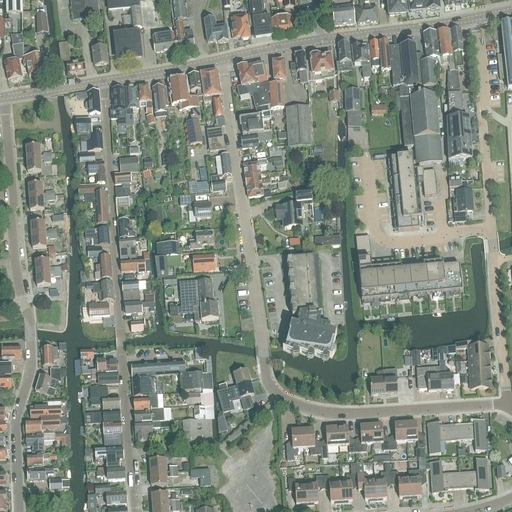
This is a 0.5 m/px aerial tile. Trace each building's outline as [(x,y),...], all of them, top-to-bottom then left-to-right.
[(6,0),(7,15),(10,15),(10,21),(11,36),(23,36),(21,0),(6,0)] [(96,0),(70,0),(74,21),(99,17),(96,0)] [(130,10),(131,25),(132,29),(142,28),(139,0),(106,0),(107,1),(108,12),(130,10)] [(170,0),(174,22),(188,20),(185,0),(170,0)] [(284,0),(285,8),(294,7),(292,0),(284,0)] [(387,0),(389,17),(399,16),(399,17),(407,16),(405,0),(387,0)] [(426,12),(439,11),(438,0),(408,0),(410,13),(426,12)] [(150,1),(140,2),(141,8),(143,28),(156,27),(154,7),(151,7),(150,1)] [(248,18),(249,28),(254,27),(255,39),(273,36),(270,18),(265,18),(263,1),(250,3),(251,17),(248,18)] [(356,9),(357,25),(378,23),(377,7),(369,8),(369,1),(360,2),(361,9),(356,9)] [(332,8),(334,27),(354,25),(352,6),(332,8)] [(37,16),(37,35),(48,34),(45,15),(37,16)] [(271,20),(273,37),(294,34),(292,17),(271,20)] [(232,26),(231,27),(234,42),(235,42),(235,40),(241,39),(241,41),(250,40),(247,18),(231,20),(232,26)] [(204,21),(208,44),(218,43),(218,45),(228,43),(226,26),(216,28),(214,20),(204,21)] [(174,26),(178,51),(194,48),(191,31),(184,32),(183,24),(174,26)] [(511,24),(500,26),(502,45),(504,55),(506,79),(508,90),(511,89),(511,24)] [(460,30),(450,31),(455,71),(455,72),(458,71),(457,69),(463,68),(461,52),(463,52),(460,30)] [(450,31),(435,33),(439,59),(448,57),(450,72),(455,71),(450,31)] [(138,33),(115,36),(117,55),(118,60),(141,57),(138,33)] [(435,33),(423,35),(426,58),(424,59),(425,63),(433,62),(433,63),(435,63),(436,73),(440,72),(439,59),(435,33)] [(153,37),(155,54),(176,51),(173,34),(153,37)] [(92,50),(95,67),(108,65),(106,48),(103,48),(102,41),(97,42),(98,49),(92,50)] [(379,42),(380,67),(381,73),(390,72),(389,55),(388,41),(379,42)] [(372,68),(380,67),(379,42),(370,43),(372,68)] [(336,64),(337,73),(351,72),(349,44),(338,45),(340,64),(336,64)] [(15,62),(6,63),(5,67),(8,81),(12,80),(13,82),(17,81),(18,79),(22,79),(19,61),(22,61),(22,58),(23,58),(23,45),(13,47),(13,48),(15,62)] [(361,63),(363,79),(371,79),(368,47),(361,48),(360,45),(352,46),(354,64),(361,63)] [(400,46),(390,47),(391,60),(393,88),(399,87),(404,148),(415,147),(417,166),(441,163),(435,96),(437,96),(436,87),(433,63),(433,62),(425,63),(424,59),(424,57),(422,55),(420,57),(416,57),(415,45),(400,46)] [(35,76),(37,77),(40,77),(41,75),(43,75),(39,56),(31,57),(30,49),(24,50),(24,59),(23,59),(24,67),(27,66),(29,77),(34,76),(35,76)] [(299,72),(300,84),(307,84),(305,63),(305,55),(305,54),(301,55),(300,53),(296,54),(295,56),(294,56),(295,56),(296,65),(291,66),(292,72),(296,72),(299,72)] [(307,84),(308,84),(313,83),(334,81),(334,76),(331,56),(320,58),(320,57),(317,55),(312,56),(310,59),(310,62),(305,63),(307,84)] [(504,55),(497,56),(500,80),(506,79),(504,55)] [(494,56),(486,56),(484,89),(493,89),(494,56)] [(272,63),(274,82),(286,81),(285,62),(284,62),(281,61),(278,62),(272,63)] [(66,64),(68,73),(67,73),(67,74),(86,71),(84,62),(66,64)] [(268,84),(263,65),(247,68),(246,68),(244,67),(240,67),(239,69),(238,70),(242,87),(237,88),(239,98),(252,95),(255,109),(260,108),(260,116),(271,115),(270,110),(271,110),(269,84),(268,84)] [(450,72),(447,73),(447,94),(459,93),(458,71),(455,72),(450,72)] [(203,92),(204,97),(204,98),(203,98),(204,104),(211,103),(210,98),(221,96),(218,73),(216,72),(201,74),(203,92)] [(199,75),(188,76),(191,91),(196,91),(197,98),(204,97),(203,92),(201,92),(201,90),(199,75)] [(191,95),(191,99),(189,99),(186,79),(177,80),(175,80),(174,79),(174,78),(171,79),(170,81),(168,81),(172,106),(179,105),(179,112),(192,110),(193,117),(191,117),(191,123),(186,124),(190,146),(202,144),(198,122),(201,122),(197,98),(197,94),(191,95)] [(269,84),(271,110),(284,109),(282,83),(269,84)] [(127,110),(125,110),(126,117),(133,116),(133,110),(139,110),(138,87),(126,89),(127,110)] [(139,88),(140,108),(146,108),(147,115),(152,114),(152,102),(151,102),(151,95),(148,95),(148,88),(146,88),(145,87),(142,87),(141,88),(139,88)] [(166,88),(152,89),(155,114),(155,119),(166,118),(166,113),(165,107),(168,107),(166,88)] [(113,112),(110,112),(111,120),(118,120),(118,126),(126,125),(125,111),(124,89),(112,90),(113,112)] [(345,92),(346,113),(360,112),(359,91),(345,92)] [(99,92),(88,93),(88,103),(86,104),(85,105),(85,110),(87,111),(89,111),(89,115),(100,114),(99,92)] [(329,93),(330,104),(339,103),(338,92),(329,93)] [(462,93),(459,93),(447,94),(448,117),(446,117),(448,161),(472,160),(468,118),(463,119),(462,93)] [(83,117),(83,107),(81,107),(80,94),(68,95),(70,118),(83,117)] [(212,99),(216,125),(217,128),(225,127),(222,108),(223,107),(222,104),(221,103),(221,98),(212,99)] [(371,105),(371,116),(386,117),(386,105),(371,105)] [(285,109),(288,149),(312,148),(309,108),(285,109)] [(271,115),(260,116),(240,119),(243,137),(271,133),(271,115)] [(146,118),(148,127),(155,125),(153,116),(146,118)] [(76,122),(78,136),(92,135),(90,120),(76,122)] [(221,128),(206,130),(210,153),(225,151),(224,150),(221,128)] [(241,141),(240,142),(240,145),(241,146),(242,150),(259,148),(258,142),(272,140),(271,134),(240,138),(241,141)] [(81,137),(81,143),(87,143),(88,152),(103,151),(102,135),(81,137)] [(27,156),(27,160),(40,160),(40,147),(26,147),(27,156)] [(268,150),(269,158),(282,156),(281,150),(280,150),(279,148),(268,150)] [(80,155),(80,163),(94,162),(94,154),(80,155)] [(211,178),(212,193),(226,191),(225,183),(232,183),(229,156),(220,157),(223,176),(211,178)] [(412,157),(391,159),(394,194),(398,233),(419,230),(419,229),(422,229),(421,220),(418,183),(423,183),(424,197),(437,196),(434,171),(416,173),(415,164),(413,164),(412,157)] [(273,159),(273,168),(275,168),(276,172),(283,171),(282,158),(273,159)] [(120,161),(120,175),(139,173),(138,159),(120,161)] [(40,160),(27,160),(28,165),(27,165),(28,174),(41,173),(41,172),(40,160)] [(244,177),(260,175),(259,168),(266,166),(265,161),(258,162),(258,164),(244,166),(245,177),(244,177)] [(88,164),(89,174),(96,174),(97,185),(105,185),(104,163),(88,164)] [(115,190),(116,201),(125,200),(125,199),(131,199),(131,192),(130,192),(129,185),(131,185),(130,174),(115,176),(115,175),(114,175),(115,186),(123,185),(123,189),(115,190)] [(244,177),(246,188),(262,186),(271,185),(270,180),(263,181),(264,183),(261,184),(260,175),(244,177)] [(461,187),(461,179),(449,180),(449,188),(461,187)] [(208,193),(207,183),(197,185),(198,194),(208,193)] [(29,194),(30,199),(43,198),(42,185),(28,186),(29,194)] [(246,188),(246,189),(247,188),(248,199),(263,197),(263,200),(264,199),(271,198),(270,193),(263,194),(262,186),(246,188)] [(466,223),(466,213),(473,212),(471,191),(457,192),(458,201),(453,201),(455,224),(466,223)] [(85,194),(85,204),(89,204),(93,204),(94,212),(96,212),(97,226),(108,225),(106,193),(95,194),(85,194)] [(277,222),(284,221),(284,229),(301,228),(300,212),(308,212),(307,206),(313,206),(312,194),(295,196),(296,206),(276,208),(277,222)] [(194,196),(180,197),(180,207),(187,207),(188,213),(195,213),(195,220),(211,219),(210,205),(195,206),(194,196)] [(43,198),(30,199),(30,203),(30,212),(44,211),(44,210),(43,198)] [(162,208),(154,208),(155,222),(163,222),(162,208)] [(136,221),(118,223),(119,241),(132,240),(136,239),(135,233),(137,233),(136,221)] [(56,230),(45,231),(45,223),(31,224),(31,232),(32,232),(32,237),(56,235),(56,230)] [(109,246),(108,230),(85,232),(86,241),(96,240),(96,247),(109,246)] [(196,242),(189,242),(190,251),(202,250),(202,247),(213,247),(212,233),(195,234),(196,242)] [(56,235),(32,237),(32,241),(33,250),(46,249),(46,248),(46,239),(49,239),(49,240),(57,240),(56,235)] [(369,237),(356,238),(362,302),(462,293),(460,266),(453,267),(453,264),(443,265),(443,264),(371,270),(370,261),(371,261),(369,237)] [(340,238),(316,240),(316,248),(340,246),(340,238)] [(148,239),(139,240),(140,251),(148,250),(148,239)] [(135,240),(119,241),(120,260),(137,259),(135,240)] [(165,244),(166,257),(176,256),(179,256),(178,243),(165,244)] [(88,249),(88,258),(101,257),(101,248),(88,249)] [(95,274),(95,281),(112,280),(110,257),(99,258),(100,266),(97,266),(97,267),(96,267),(96,274),(95,274)] [(166,257),(155,258),(158,280),(163,279),(168,279),(166,257)] [(193,261),(193,270),(198,269),(198,273),(209,272),(208,269),(215,268),(214,257),(198,258),(198,261),(193,261)] [(180,259),(180,269),(193,269),(193,258),(180,259)] [(283,349),(283,350),(292,355),(294,351),(307,357),(309,353),(322,359),(324,355),(332,359),(336,350),(332,349),(336,334),(321,330),(320,332),(306,328),(305,330),(299,328),(300,324),(308,326),(308,324),(323,322),(322,314),(318,315),(314,259),(287,262),(292,317),(294,317),(292,326),(291,326),(285,346),(284,350),(283,349)] [(36,270),(37,275),(61,273),(60,268),(49,269),(49,261),(35,262),(36,270)] [(121,263),(121,273),(138,272),(138,274),(145,274),(144,261),(121,263)] [(61,273),(37,275),(37,279),(36,279),(37,288),(51,287),(51,286),(50,279),(61,278),(61,273)] [(200,307),(201,314),(202,322),(218,321),(217,305),(213,305),(212,281),(179,284),(181,309),(178,309),(177,305),(170,305),(170,310),(170,316),(194,315),(193,308),(200,307)] [(122,284),(123,304),(140,303),(139,283),(122,284)] [(99,294),(100,302),(113,302),(112,284),(92,285),(93,295),(99,294)] [(150,309),(149,304),(125,306),(125,309),(124,310),(124,314),(126,315),(126,316),(132,315),(133,319),(137,318),(137,315),(142,315),(142,310),(150,309)] [(89,306),(90,318),(110,317),(109,305),(89,306)] [(131,324),(131,334),(143,333),(143,323),(131,324)] [(468,350),(469,362),(489,361),(488,346),(471,348),(471,342),(455,344),(455,350),(468,350)] [(446,355),(455,355),(455,346),(445,346),(446,355)] [(21,348),(0,348),(0,354),(1,354),(2,360),(21,360),(21,355),(21,353),(21,351),(21,350),(21,348)] [(42,351),(41,352),(41,355),(43,356),(43,368),(53,367),(53,362),(58,361),(58,349),(42,349),(42,351)] [(93,360),(93,351),(81,352),(81,360),(93,360)] [(421,367),(420,352),(411,353),(412,368),(421,367)] [(118,374),(117,362),(105,363),(105,360),(97,361),(97,371),(92,372),(92,375),(98,375),(118,374)] [(469,362),(469,376),(489,375),(489,361),(469,362)] [(439,362),(439,368),(440,377),(441,392),(454,392),(453,376),(447,376),(446,368),(445,368),(445,362),(439,362)] [(132,366),(132,378),(185,375),(185,363),(132,366)] [(0,365),(0,376),(11,376),(11,365),(0,365)] [(428,390),(428,393),(441,392),(440,377),(439,368),(416,370),(417,391),(428,390)] [(35,393),(46,396),(54,398),(58,383),(60,383),(60,369),(50,370),(50,380),(40,377),(35,393)] [(247,371),(233,375),(237,388),(250,384),(247,371)] [(384,396),(382,372),(376,372),(376,378),(379,378),(379,380),(370,381),(371,397),(384,396)] [(389,372),(382,372),(384,396),(397,395),(396,379),(387,380),(387,377),(389,377),(389,372)] [(119,385),(118,374),(91,376),(91,381),(98,381),(98,386),(102,386),(119,385)] [(202,375),(180,376),(181,392),(203,391),(202,375)] [(489,375),(469,376),(470,391),(490,389),(489,375)] [(0,377),(0,389),(11,390),(11,377),(0,377)] [(133,398),(148,397),(157,396),(156,379),(148,380),(132,381),(133,398)] [(220,392),(217,393),(223,415),(234,412),(232,402),(240,400),(241,400),(244,412),(253,410),(250,398),(254,396),(250,384),(237,388),(227,390),(220,392)] [(120,410),(120,399),(108,400),(107,388),(90,389),(91,401),(91,407),(102,406),(103,411),(120,410)] [(185,395),(186,405),(201,404),(200,394),(185,395)] [(157,396),(148,397),(148,399),(134,400),(134,411),(151,410),(158,409),(157,396)] [(31,409),(31,420),(61,419),(61,408),(31,409)] [(197,421),(209,420),(209,415),(205,415),(204,408),(193,408),(194,421),(197,421)] [(163,409),(158,409),(151,410),(151,412),(134,414),(135,424),(165,422),(164,417),(164,409),(163,409)] [(104,424),(121,423),(120,412),(103,413),(94,414),(92,413),(93,425),(104,425),(104,424)] [(60,429),(60,419),(41,420),(41,422),(26,422),(26,429),(25,432),(26,434),(26,436),(41,436),(41,431),(45,431),(45,430),(60,429)] [(223,419),(218,420),(219,434),(227,432),(223,419)] [(183,422),(184,443),(198,443),(197,421),(194,421),(183,422)] [(470,425),(456,426),(457,442),(475,441),(476,452),(475,452),(475,453),(486,452),(484,422),(485,422),(485,421),(470,422),(470,425)] [(395,439),(389,439),(390,451),(396,451),(396,443),(406,442),(405,422),(398,422),(398,425),(394,425),(395,439)] [(412,422),(405,422),(406,442),(417,442),(418,450),(424,449),(423,437),(417,437),(416,424),(412,424),(412,422)] [(103,426),(104,447),(123,446),(121,424),(103,426)] [(148,436),(153,435),(153,430),(160,429),(160,424),(135,425),(136,436),(137,443),(148,443),(148,436)] [(372,444),(371,424),(364,425),(364,427),(360,427),(361,441),(355,441),(355,453),(366,453),(367,445),(372,444)] [(377,424),(371,424),(372,444),(383,444),(383,452),(390,451),(389,439),(383,439),(382,426),(378,426),(377,424)] [(457,442),(456,426),(442,427),(441,424),(427,425),(427,426),(428,426),(430,455),(429,455),(429,456),(440,455),(439,443),(457,442)] [(338,447),(336,426),(330,427),(330,429),(325,430),(326,443),(320,443),(321,456),(321,460),(328,459),(327,447),(338,447)] [(343,426),(336,426),(338,447),(348,446),(349,454),(355,453),(355,441),(349,442),(348,428),(343,428),(343,426)] [(321,456),(320,443),(314,444),(313,430),(309,431),(309,428),(302,429),(303,449),(309,448),(310,456),(321,456)] [(303,449),(302,429),(295,429),(296,431),(291,432),(292,445),(286,446),(287,462),(294,462),(293,457),(298,457),(298,449),(303,449)] [(55,442),(54,436),(26,437),(27,441),(26,442),(26,445),(27,446),(27,448),(32,448),(32,454),(44,454),(44,443),(55,442)] [(118,460),(123,460),(123,449),(95,450),(95,460),(106,459),(106,461),(111,461),(111,464),(107,464),(107,471),(120,470),(119,463),(118,463),(118,460)] [(43,461),(49,461),(56,460),(56,456),(27,457),(27,461),(27,462),(27,465),(27,466),(27,468),(43,468),(43,461)] [(149,461),(150,474),(166,473),(165,460),(149,461)] [(477,473),(459,474),(460,490),(475,489),(475,492),(489,491),(488,491),(486,461),(487,461),(487,460),(475,461),(475,462),(476,462),(477,473)] [(460,490),(459,474),(441,475),(440,464),(441,464),(441,463),(429,464),(429,465),(430,465),(432,494),(431,494),(431,495),(446,494),(446,491),(460,490)] [(497,469),(498,480),(505,480),(504,468),(497,469)] [(46,482),(46,476),(53,475),(53,470),(28,471),(28,482),(46,482)] [(124,471),(96,473),(97,478),(107,477),(108,483),(125,482),(124,471)] [(210,471),(193,472),(191,472),(191,480),(200,479),(201,488),(211,488),(210,471)] [(420,480),(409,480),(410,501),(417,500),(417,498),(421,498),(420,484),(426,484),(426,471),(419,472),(420,480)] [(166,473),(150,474),(151,488),(167,486),(166,473)] [(398,473),(391,474),(392,486),(398,486),(399,499),(403,499),(403,501),(410,501),(409,480),(398,481),(398,473)] [(392,486),(391,474),(381,474),(380,482),(375,483),(376,503),(383,502),(382,500),(387,500),(386,486),(392,486)] [(376,503),(375,483),(369,483),(367,475),(357,476),(358,488),(358,492),(364,492),(365,501),(369,501),(369,503),(376,503)] [(357,476),(350,476),(346,476),(346,484),(340,485),(342,505),(348,505),(348,502),(352,502),(352,488),(358,488),(357,476)] [(306,483),(306,487),(307,507),(314,507),(314,504),(318,504),(317,491),(323,490),(323,478),(316,478),(316,482),(306,483)] [(329,478),(323,478),(323,490),(329,490),(330,503),(335,503),(335,505),(342,505),(340,485),(330,485),(329,478)] [(307,507),(306,487),(295,488),(295,480),(288,480),(289,492),(295,492),(296,506),(300,505),(300,508),(307,507)] [(61,481),(50,482),(51,490),(62,490),(61,481)] [(27,490),(28,511),(40,511),(40,490),(27,490)] [(107,495),(107,507),(126,506),(126,494),(107,495)] [(153,508),(168,507),(168,508),(172,508),(172,507),(180,507),(179,501),(168,502),(167,494),(152,495),(153,508)]
